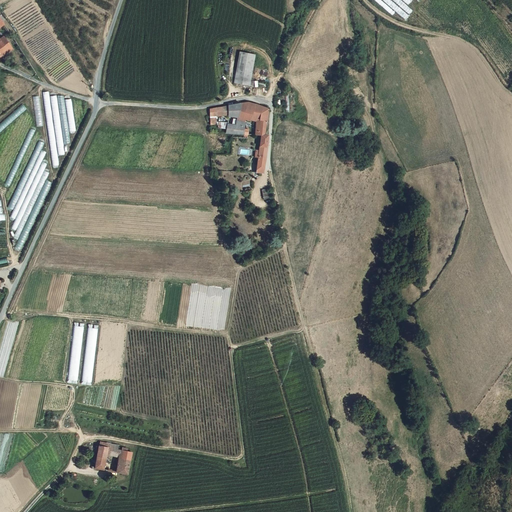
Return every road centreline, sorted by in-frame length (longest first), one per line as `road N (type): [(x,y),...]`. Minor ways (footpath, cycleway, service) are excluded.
road 1 (track): [(68,469),(80,442),(102,436),(240,456),(229,337),(240,269),(287,247)]
road 2 (track): [(350,511),(269,172),(276,108)]
road 3 (unclassified): [(0,319),(96,102)]
road 4 (unclassified): [(276,108),(245,97),(193,108),(96,102)]
road 5 (track): [(364,0),(397,22),(475,48),(511,93)]
